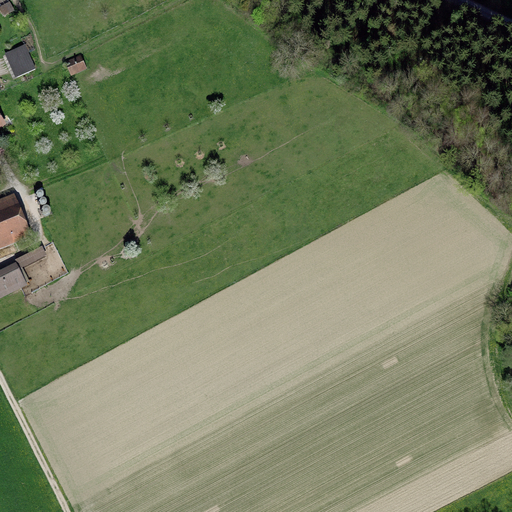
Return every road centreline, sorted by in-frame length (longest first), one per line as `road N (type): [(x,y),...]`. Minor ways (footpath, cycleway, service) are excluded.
road 1 (track): [(0,377),(67,511)]
road 2 (track): [(511,396),(500,380),(501,295),(511,274)]
